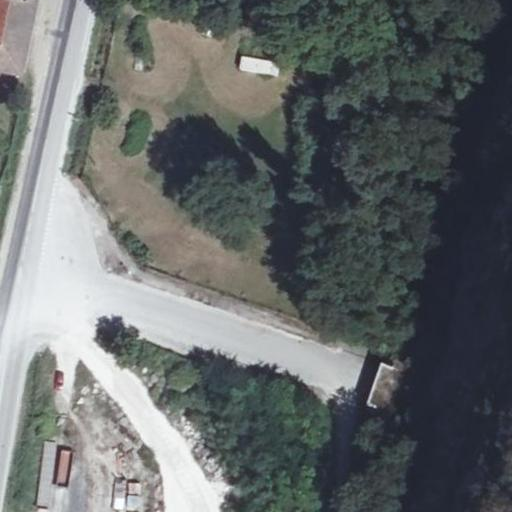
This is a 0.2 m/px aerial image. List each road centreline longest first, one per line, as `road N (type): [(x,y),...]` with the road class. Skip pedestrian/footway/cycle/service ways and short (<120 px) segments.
road 1 (unclassified): [(22,271),(339,369),(344,511)]
road 2 (primary): [(22,271),(81,0)]
road 3 (primary): [(0,394),(22,271)]
